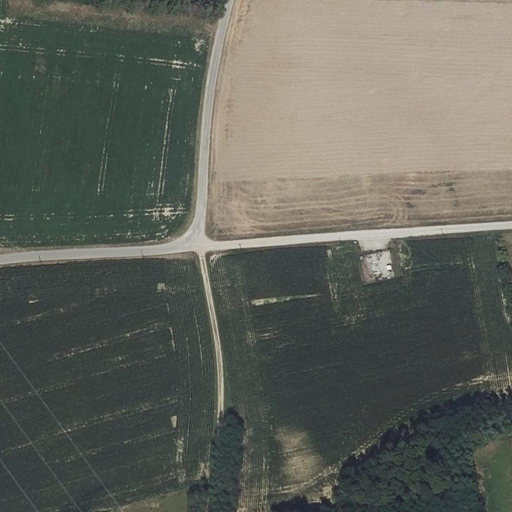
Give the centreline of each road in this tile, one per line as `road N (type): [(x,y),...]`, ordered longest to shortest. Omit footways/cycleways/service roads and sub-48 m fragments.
road 1 (unclassified): [(230,0),(205,131),(198,245),(0,257)]
road 2 (track): [(511,227),(198,245)]
road 3 (track): [(215,511),(220,383),(198,245)]
